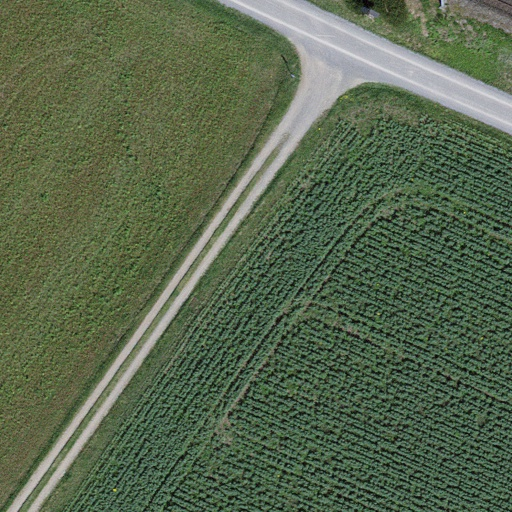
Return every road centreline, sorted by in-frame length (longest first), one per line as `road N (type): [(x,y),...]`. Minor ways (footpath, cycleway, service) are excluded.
road 1 (track): [(349,45),(33,511)]
road 2 (track): [(247,0),(511,116)]
